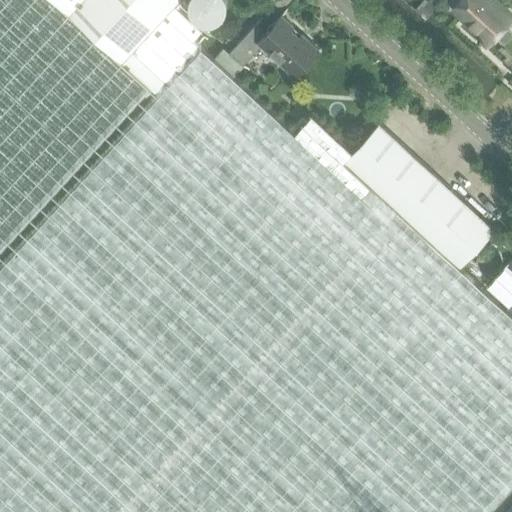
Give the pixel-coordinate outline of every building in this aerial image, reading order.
[(0,0),(0,248),(155,81),(67,0),(0,0)] [(192,38),(201,28),(173,2),(174,0),(67,0),(155,81),(163,89),(166,91),(202,47),(192,38)] [(197,0),(201,7),(204,9),(208,12),(215,14),(223,13),(227,11),(230,9),(233,6),(235,3),(236,0),(197,0)] [(427,0),(420,8),(428,15),(441,0),(427,0)] [(511,16),(494,0),(458,0),(451,8),(473,28),(470,31),(485,45),(511,16)] [(243,65),(261,45),(294,76),(318,50),(281,15),(265,33),(255,24),(229,53),(243,65)] [(490,511),(511,488),(511,314),(505,308),(459,266),(293,131),(233,76),(243,65),(229,53),(222,46),(213,56),(202,47),(166,91),(163,89),(0,268),(0,511),(490,511)] [(459,266),(493,229),(378,122),(352,149),(311,112),(293,131),(459,266)] [(511,258),(487,284),(508,305),(511,300),(511,258)]
